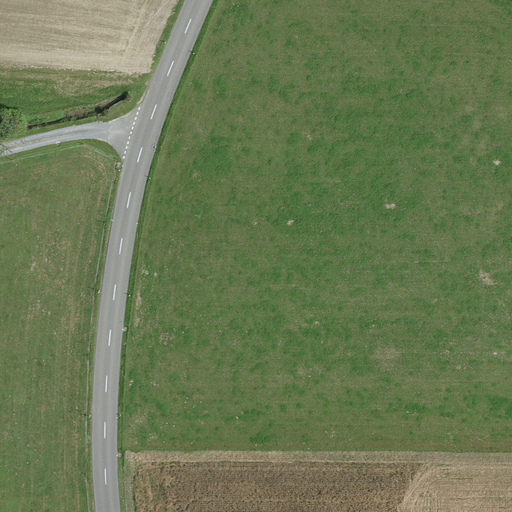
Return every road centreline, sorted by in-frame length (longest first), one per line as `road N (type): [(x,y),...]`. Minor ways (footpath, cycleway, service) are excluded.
road 1 (tertiary): [(199,0),(144,139),(125,215),(107,372),(108,511)]
road 2 (track): [(0,148),(92,130),(144,139)]
